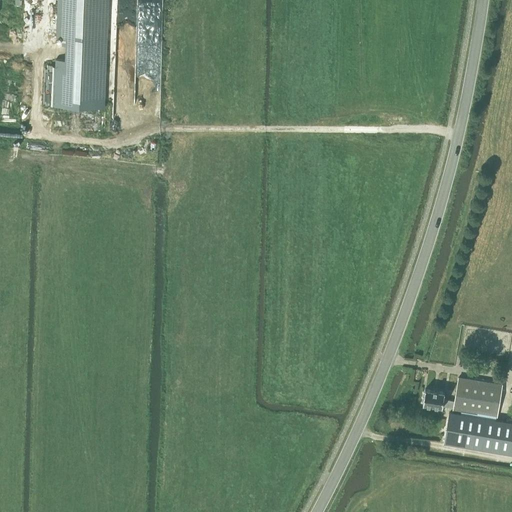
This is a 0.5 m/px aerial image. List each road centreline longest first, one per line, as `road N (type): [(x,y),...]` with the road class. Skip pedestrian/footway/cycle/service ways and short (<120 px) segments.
road 1 (tertiary): [(315,511),(408,304),(458,135),(483,0)]
road 2 (track): [(58,139),(112,143),(154,129),(458,135)]
